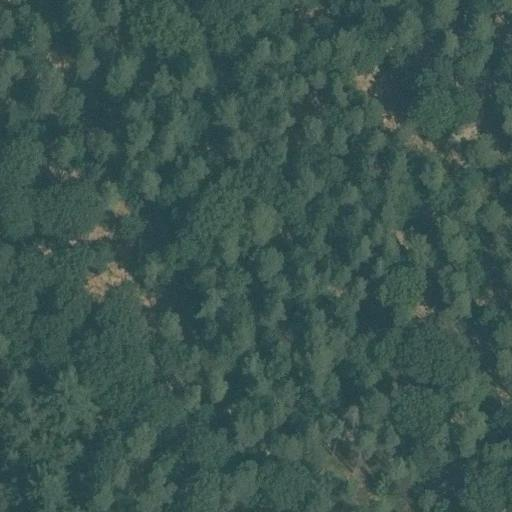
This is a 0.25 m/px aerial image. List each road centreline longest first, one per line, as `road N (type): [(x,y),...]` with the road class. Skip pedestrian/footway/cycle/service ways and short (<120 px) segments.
road 1 (track): [(181,0),(215,69),(272,228),(271,260),(58,511)]
road 2 (track): [(136,415),(0,313)]
